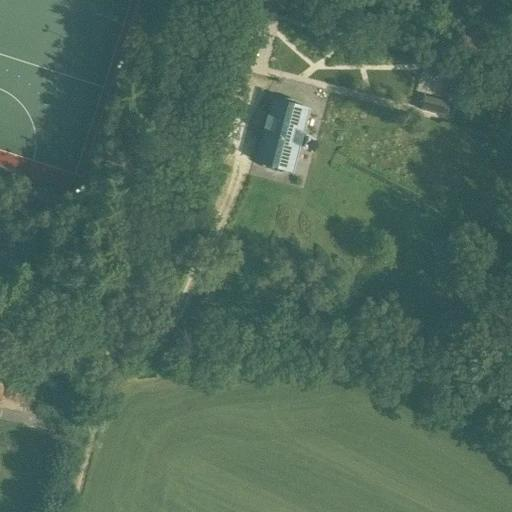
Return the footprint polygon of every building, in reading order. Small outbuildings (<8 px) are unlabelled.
[(200,58),(211,0),(198,0),(187,56),(200,58)] [(264,26),(267,12),(225,1),(222,14),(237,17),(237,19),(264,26)] [(254,67),(257,53),(230,46),(226,60),(254,67)] [(458,77),(462,62),(435,55),(431,69),(458,77)] [(448,117),(451,103),(424,96),(420,110),(448,117)] [(291,170),(299,139),(297,139),(304,110),(275,102),(260,163),(291,170)]
